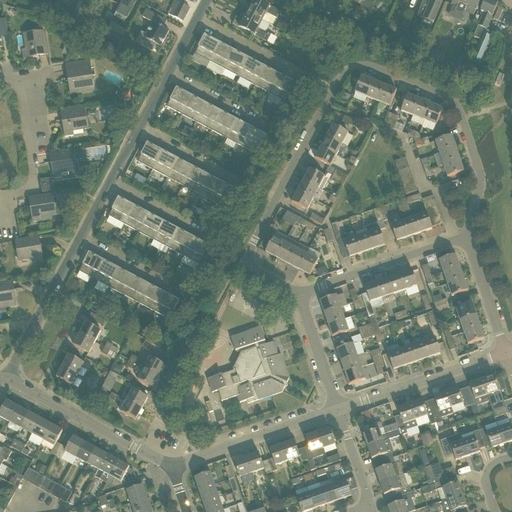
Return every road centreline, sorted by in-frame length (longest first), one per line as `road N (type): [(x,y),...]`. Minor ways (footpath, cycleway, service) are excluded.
road 1 (residential): [(465,237),(480,175),(456,106),(350,69),(247,252),(252,271),(298,295)]
road 2 (residential): [(5,377),(206,0)]
road 3 (residential): [(10,380),(171,468)]
road 4 (residential): [(337,410),(505,352)]
road 5 (residential): [(298,295),(465,237)]
road 6 (residential): [(171,468),(337,410)]
road 7 (residential): [(0,200),(23,197),(33,184),(20,84)]
road 8 (residential): [(505,352),(465,237)]
road 9 (residential): [(298,295),(337,410)]
